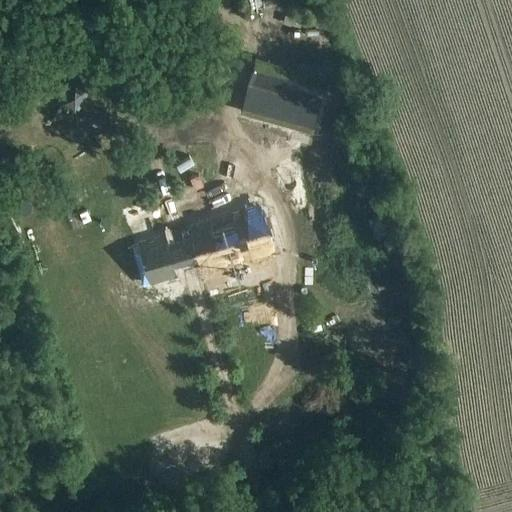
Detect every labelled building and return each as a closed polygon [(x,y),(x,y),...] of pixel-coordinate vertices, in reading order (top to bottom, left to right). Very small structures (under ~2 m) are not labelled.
[(34,52),(41,42),(21,29),(14,40),(34,52)] [(255,52),(241,104),(311,123),(325,71),(255,52)] [(21,82),(25,73),(7,63),(2,72),(21,82)] [(92,83),(64,67),(55,81),(67,88),(59,102),(75,111),(92,83)] [(0,109),(0,122),(2,126),(12,119),(4,107),(0,109)] [(266,250),(254,210),(232,216),(234,224),(211,231),(209,223),(192,228),(188,229),(163,236),(162,237),(140,243),(152,284),(174,277),(175,277),(200,270),(205,269),(266,250)]
